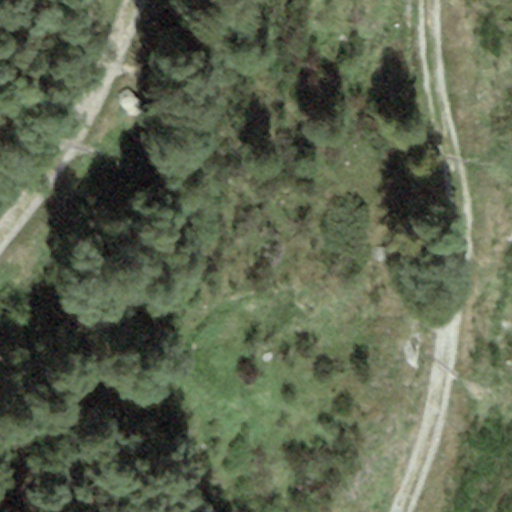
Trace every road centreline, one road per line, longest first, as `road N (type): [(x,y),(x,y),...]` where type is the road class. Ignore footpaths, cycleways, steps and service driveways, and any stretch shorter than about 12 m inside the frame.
road 1 (track): [(436,0),(435,59),(472,248),(407,511)]
road 2 (track): [(109,89),(0,253)]
